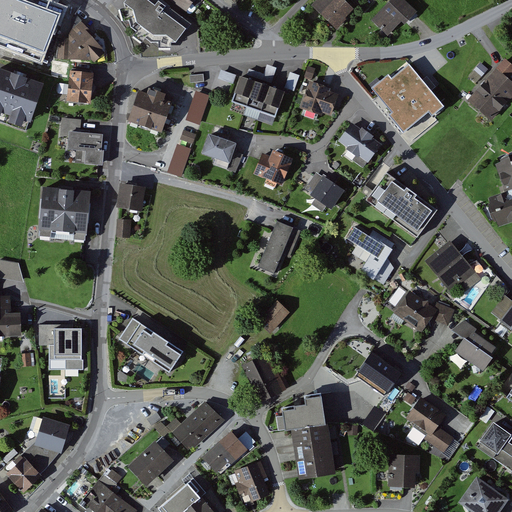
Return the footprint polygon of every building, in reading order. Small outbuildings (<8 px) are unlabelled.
[(0,0),(0,46),(40,62),(54,25),(60,27),(68,6),(50,0),(0,0)] [(160,0),(129,0),(126,5),(127,9),(122,10),(126,21),(131,20),(134,28),(139,32),(136,36),(145,43),(148,39),(153,43),(162,43),(161,49),(173,49),(174,43),(179,44),(194,24),(160,0)] [(174,0),(191,11),(199,0),(174,0)] [(317,0),(312,6),(335,29),(354,9),(343,0),(317,0)] [(417,12),(403,0),(390,0),(372,19),(389,35),(401,22),(404,25),(417,12)] [(69,60),(96,63),(107,53),(81,23),(70,32),(70,39),(69,60)] [(216,36),(205,37),(206,48),(217,47),(216,36)] [(58,60),(69,60),(70,39),(59,39),(58,60)] [(511,64),(506,59),(497,69),(508,79),(511,74),(511,64)] [(487,69),(480,63),(468,77),(476,83),(487,69)] [(433,116),(444,106),(408,64),(391,79),(387,75),(371,88),(375,93),(392,112),(388,115),(403,133),(429,111),(433,116)] [(278,68),(268,65),(264,79),(273,82),(278,68)] [(46,84),(0,67),(0,116),(31,128),(46,84)] [(511,81),(508,79),(497,69),(469,100),(491,120),(511,96),(511,81)] [(237,75),(222,70),(219,79),(234,84),(237,75)] [(300,76),(291,72),(286,88),(295,91),(300,76)] [(98,73),(74,73),(73,102),(98,103),(98,73)] [(204,74),(190,76),(190,84),(205,82),(204,74)] [(249,109),(259,81),(245,76),(235,104),(249,109)] [(263,114),(273,86),(259,81),(249,109),(263,114)] [(340,90),(312,81),(304,109),(332,118),(340,90)] [(68,93),(69,84),(60,82),(58,91),(68,93)] [(278,119),(288,92),(273,86),(263,114),(278,119)] [(167,135),(180,102),(148,89),(134,122),(167,135)] [(200,125),(210,97),(197,92),(186,120),(200,125)] [(63,135),(71,135),(69,161),(103,164),(105,135),(81,133),(82,121),(64,119),(63,135)] [(383,145),(353,123),(339,142),(369,163),(383,145)] [(197,135),(186,131),(182,140),(193,145),(197,135)] [(246,148),(212,135),(205,155),(238,168),(246,148)] [(192,149),(179,144),(168,173),(181,178),(192,149)] [(295,161),(266,151),(257,177),(286,187),(295,161)] [(511,161),(499,166),(509,193),(491,200),(496,213),(502,228),(511,223),(511,161)] [(438,209),(388,174),(370,201),(420,235),(438,209)] [(350,192),(327,176),(313,196),(336,212),(350,192)] [(141,212),(146,187),(123,183),(119,208),(141,212)] [(95,191),(46,187),(43,229),(92,233),(95,191)] [(132,220),(119,219),(118,237),(131,238),(132,220)] [(295,229),(280,223),(263,267),(278,273),(295,229)] [(396,249),(358,226),(349,242),(373,257),(363,274),(384,286),(396,266),(388,262),(396,249)] [(464,253),(454,240),(428,260),(454,292),(479,272),(464,253)] [(395,303),(404,291),(398,287),(389,299),(395,303)] [(434,310),(411,293),(397,313),(424,332),(433,319),(447,329),(458,313),(441,301),(434,310)] [(8,296),(0,296),(0,336),(20,335),(18,312),(9,313),(8,296)] [(293,311),(279,300),(260,323),(274,334),(293,311)] [(511,328),(511,302),(499,318),(511,328)] [(186,352),(136,319),(122,340),(172,373),(186,352)] [(76,324),(41,324),(41,345),(52,345),(52,369),(86,369),(86,328),(76,328),(76,324)] [(503,349),(479,330),(460,352),(485,372),(503,349)] [(291,387),(272,351),(246,364),(265,401),(291,387)] [(406,373),(376,351),(362,370),(392,392),(406,373)] [(31,353),(21,354),(22,368),(32,367),(31,353)] [(149,378),(153,370),(134,358),(129,366),(149,378)] [(331,397),(301,399),(301,408),(286,410),(287,432),(297,432),(301,479),(337,477),(331,397)] [(447,416),(425,399),(408,420),(448,451),(457,438),(440,425),(447,416)] [(204,404),(176,432),(194,450),(222,423),(204,404)] [(375,430),(386,411),(375,404),(363,423),(375,430)] [(37,416),(33,431),(39,432),(43,418),(37,416)] [(69,426),(49,418),(39,443),(58,451),(69,426)] [(502,454),(505,450),(511,454),(511,433),(497,423),(484,442),(502,454)] [(251,448),(235,430),(207,455),(223,473),(251,448)] [(178,459),(160,439),(132,463),(151,484),(178,459)] [(41,472),(24,457),(9,474),(27,489),(41,472)] [(419,457),(393,457),(393,488),(419,488),(419,457)] [(272,497),(257,462),(236,471),(251,506),(272,497)] [(504,511),(511,502),(511,501),(482,479),(464,504),(474,511),(504,511)] [(220,511),(192,482),(163,508),(166,511),(220,511)] [(0,511),(9,511),(15,508),(0,487),(0,511)] [(138,511),(139,511),(117,493),(101,511),(138,511)]
